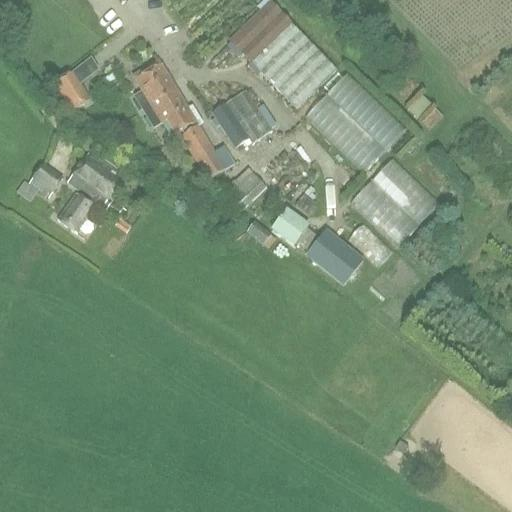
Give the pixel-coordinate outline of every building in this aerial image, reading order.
[(271,6),(230,44),(295,111),(336,73),(271,6)] [(141,79),(135,82),(142,93),(133,98),(153,132),(167,123),(175,137),(196,124),(188,110),(187,111),(161,67),(148,74),(145,71),(139,75),(141,79)] [(72,75),(55,85),(72,112),(89,102),(72,75)] [(271,134),(245,94),(226,106),(249,142),(252,147),(271,134)] [(233,152),(249,142),(226,106),(211,115),(233,152)] [(91,135),(108,144),(118,125),(101,116),(91,135)] [(224,173),(214,155),(212,153),(213,153),(198,128),(180,139),(195,164),(196,164),(207,183),(224,173)] [(223,150),(214,155),(224,173),(234,166),(223,150)] [(68,184),(92,202),(89,205),(76,195),(57,221),(75,235),(97,206),(102,209),(123,180),(90,155),(68,184)] [(42,167),(29,186),(49,200),(62,180),(42,167)] [(229,195),(244,211),(266,190),(251,174),(229,195)] [(116,220),(118,221),(120,222),(126,213),(122,211),(123,210),(112,202),(105,213),(116,220)] [(316,238),(306,231),(309,227),(286,211),(271,232),(294,248),(296,245),(307,252),(316,238)] [(270,237),(271,237),(255,224),(246,234),(262,247),(263,246),(268,251),(276,242),(270,237)] [(342,289),(364,263),(326,233),(305,259),(342,289)] [(404,456),(408,449),(400,443),(395,450),(404,456)]
